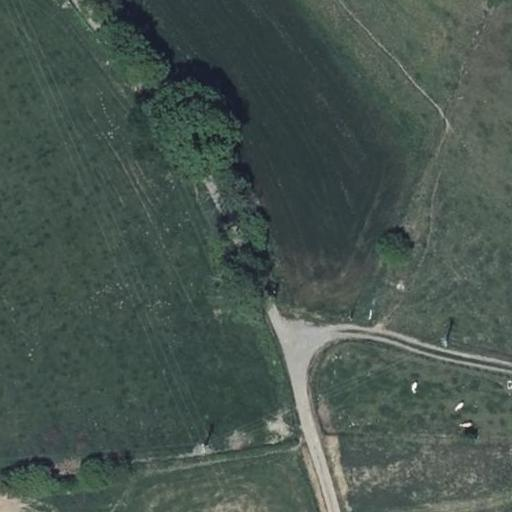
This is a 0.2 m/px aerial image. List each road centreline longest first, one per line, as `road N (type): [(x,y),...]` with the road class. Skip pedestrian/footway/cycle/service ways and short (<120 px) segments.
road 1 (track): [(82,0),(196,148),(271,325),(331,511)]
road 2 (track): [(290,379),(328,338),(371,335),(511,368)]
